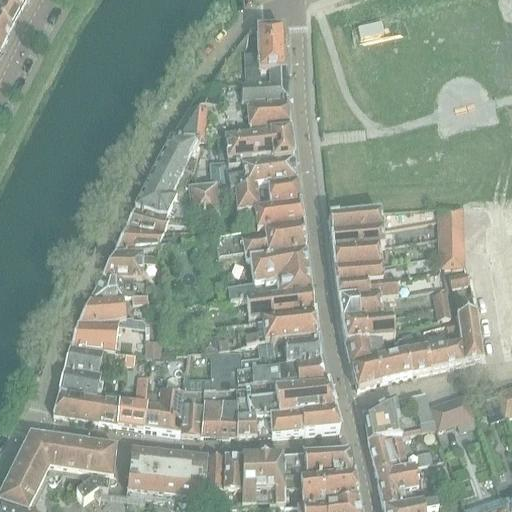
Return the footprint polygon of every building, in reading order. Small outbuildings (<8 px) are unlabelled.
[(0,0),(0,20),(11,31),(20,15),(4,0),(0,0)] [(4,0),(20,15),(28,0),(4,0)] [(511,0),(400,0),(319,24),(316,58),(326,90),(348,83),(353,101),(319,111),(327,215),(379,211),(376,198),(398,191),(402,190),(403,197),(480,174),(494,220),(511,214),(511,0)] [(0,46),(2,48),(11,31),(0,20),(0,46)] [(284,58),(283,33),(250,34),(236,51),(243,57),(243,60),(284,58)] [(284,82),(284,58),(243,60),(245,92),(259,92),(259,83),(284,82)] [(286,107),(284,82),(259,83),(259,92),(245,92),(204,93),(203,94),(203,93),(191,111),(219,112),(246,112),(246,110),(255,109),(286,107)] [(286,107),(255,109),(246,110),(246,112),(219,112),(191,111),(188,115),(207,116),(204,147),(224,145),(224,144),(224,143),(289,136),(286,107)] [(204,147),(207,116),(188,115),(170,143),(169,144),(200,145),(198,147),(204,147)] [(224,143),(224,145),(226,168),(209,169),(210,175),(203,176),(204,187),(210,187),(211,189),(188,192),(191,224),(219,221),(217,202),(216,189),(222,189),(222,187),(228,187),(227,178),(233,177),(232,172),(292,163),(289,136),(224,143)] [(182,178),(198,147),(200,145),(169,144),(162,158),(163,158),(177,165),(174,173),(183,177),(182,178)] [(151,179),(148,185),(160,190),(157,195),(171,202),(174,203),(172,201),(182,178),(183,177),(174,173),(177,165),(163,158),(151,179)] [(216,189),(217,202),(226,201),(226,200),(230,200),(229,195),(255,191),(266,189),(266,190),(295,185),(292,163),(232,172),(233,177),(227,178),(228,187),(222,187),(222,189),(216,189)] [(148,185),(134,213),(154,220),(167,221),(176,204),(174,203),(171,202),(157,195),(160,190),(148,185)] [(265,208),(265,212),(265,213),(298,208),(295,185),(266,190),(269,208),(265,208)] [(229,195),(230,200),(231,199),(234,199),(236,216),(252,214),(255,235),(301,229),(298,208),(265,213),(265,212),(259,213),(255,191),(229,195)] [(461,212),(436,213),(437,225),(462,224),(461,212)] [(134,213),(124,233),(162,238),(166,229),(183,230),(185,223),(167,221),(154,220),(134,213)] [(328,222),(329,238),(382,234),(379,216),(328,222)] [(462,224),(437,225),(437,237),(462,236),(462,224)] [(245,265),(249,265),(249,263),(303,255),(301,229),(255,235),(214,242),(217,262),(244,259),(245,265)] [(124,233),(113,256),(142,255),(179,249),(178,240),(160,242),(162,238),(124,233)] [(382,234),(329,238),(332,255),(377,251),(377,252),(382,251),(382,234)] [(462,236),(437,237),(437,248),(462,247),(462,236)] [(462,247),(437,248),(438,260),(463,259),(462,247)] [(377,251),(332,255),(334,274),(379,271),(377,252),(377,251)] [(309,296),(303,255),(249,263),(249,265),(253,288),(227,292),(230,307),(246,305),(258,303),(256,293),(266,291),(266,292),(270,291),(270,289),(276,288),(278,300),(277,300),(278,301),(309,296)] [(463,259),(438,260),(438,272),(463,271),(463,259)] [(111,261),(100,282),(141,281),(142,268),(155,268),(155,260),(142,260),(111,261)] [(379,271),(334,274),(336,289),(381,285),(381,284),(379,271)] [(457,279),(459,289),(469,287),(466,277),(457,279)] [(457,279),(448,281),(450,291),(459,289),(457,279)] [(100,282),(89,305),(123,302),(121,288),(125,287),(125,282),(141,281),(100,282)] [(381,285),(336,289),(338,305),(380,301),(397,300),(396,282),(381,284),(381,285)] [(258,303),(246,305),(247,327),(255,326),(312,320),(313,319),(309,296),(278,301),(277,300),(258,303)] [(444,296),(432,298),(434,307),(446,304),(444,296)] [(380,301),(338,305),(341,327),(382,321),(380,301)] [(89,305),(77,329),(108,327),(125,323),(123,302),(89,305)] [(446,304),(434,307),(435,315),(448,312),(446,304)] [(148,319),(163,317),(162,307),(147,309),(148,319)] [(448,312),(435,315),(437,323),(450,321),(448,312)] [(456,320),(456,325),(457,334),(459,347),(460,347),(463,368),(482,364),(474,316),(456,320)] [(312,320),(255,326),(256,337),(244,338),(244,345),(238,346),(238,352),(257,350),(263,348),(263,349),(315,342),(313,319),(312,320)] [(382,321),(341,327),(346,349),(367,346),(366,343),(381,343),(394,342),(391,320),(382,321)] [(77,329),(70,352),(102,356),(114,357),(116,340),(130,341),(132,322),(125,323),(108,327),(77,329)] [(450,349),(426,354),(426,355),(430,376),(463,368),(460,347),(459,347),(457,334),(456,325),(445,328),(447,337),(450,349)] [(511,333),(499,336),(505,359),(511,357),(511,333)] [(218,355),(216,343),(215,338),(198,340),(200,357),(218,355)] [(401,340),(404,355),(405,355),(410,380),(430,376),(426,355),(426,354),(424,347),(413,349),(411,338),(401,340)] [(225,342),(216,343),(218,355),(226,354),(225,342)] [(257,350),(259,363),(260,373),(318,366),(315,342),(263,349),(263,348),(257,350)] [(367,346),(346,349),(351,371),(376,364),(375,362),(384,360),(381,343),(366,343),(367,346)] [(70,352),(65,373),(97,379),(97,378),(99,378),(97,378),(102,356),(70,352)] [(375,362),(376,364),(381,387),(410,380),(405,355),(404,355),(384,360),(375,362)] [(240,357),(209,357),(210,396),(244,394),(244,390),(265,388),(265,389),(292,386),(292,392),(308,391),(307,390),(324,387),(318,366),(260,373),(259,363),(240,365),(240,357)] [(376,364),(351,371),(356,393),(381,387),(376,364)] [(65,373),(59,394),(95,401),(99,378),(97,378),(97,379),(65,373)] [(118,404),(116,429),(143,433),(147,408),(144,408),(145,396),(146,396),(147,381),(137,380),(134,407),(118,404)] [(244,390),(244,394),(245,405),(249,422),(254,422),(254,420),(269,419),(332,413),(325,390),(324,387),(307,390),(308,391),(292,392),(292,386),(265,389),(265,388),(244,390)] [(511,406),(508,393),(496,397),(504,422),(511,419),(511,406)] [(95,401),(59,394),(52,419),(97,426),(101,402),(95,401)] [(147,408),(143,433),(179,439),(182,410),(182,407),(180,406),(182,396),(181,397),(160,394),(160,397),(146,396),(145,396),(144,408),(147,408)] [(203,407),(200,440),(219,441),(236,442),(235,406),(245,405),(244,394),(202,397),(202,406),(203,407)] [(182,410),(179,439),(200,441),(200,440),(203,407),(202,406),(202,397),(195,396),(182,396),(180,406),(182,407),(182,410)] [(424,397),(409,401),(413,407),(420,426),(419,426),(421,435),(435,433),(433,423),(429,412),(424,397)] [(464,400),(446,406),(454,428),(472,422),(464,400)] [(101,402),(97,426),(116,429),(118,404),(101,402)] [(362,421),(367,446),(400,441),(403,440),(401,440),(396,410),(402,408),(401,403),(395,404),(383,409),(383,408),(376,412),(376,413),(362,421)] [(235,406),(236,442),(255,441),(254,422),(249,422),(245,405),(235,406)] [(454,428),(446,406),(429,412),(437,434),(454,428)] [(254,420),(254,422),(255,441),(271,440),(270,441),(338,435),(332,413),(269,419),(254,420)] [(0,511),(28,511),(48,474),(111,483),(115,451),(29,438),(0,496),(0,511)] [(400,441),(367,446),(374,477),(407,471),(401,445),(410,444),(409,439),(403,440),(400,441)] [(147,455),(130,453),(125,501),(145,503),(146,488),(143,488),(147,455)] [(146,488),(145,503),(173,506),(176,457),(147,455),(143,488),(146,488)] [(348,456),(282,460),(283,483),(352,479),(348,456)] [(176,457),(173,506),(201,509),(206,462),(206,460),(176,457)] [(255,461),(255,496),(267,495),(267,460),(257,460),(255,461)] [(268,460),(267,460),(267,495),(268,495),(269,510),(285,509),(284,493),(283,483),(282,460),(268,460)] [(207,461),(203,511),(223,511),(224,495),(224,461),(207,461)] [(224,461),(224,495),(236,495),(238,461),(224,461)] [(255,509),(255,496),(255,461),(242,461),(241,510),(255,509)] [(407,471),(374,477),(381,511),(383,511),(411,508),(409,494),(417,493),(413,470),(407,471)] [(352,479),(283,483),(284,493),(301,491),(302,505),(303,505),(303,508),(358,506),(352,479)] [(75,497),(82,507),(97,497),(106,498),(108,488),(91,485),(75,497)] [(511,511),(511,502),(506,499),(498,502),(501,511),(511,511)] [(411,508),(383,511),(436,511),(437,511),(437,507),(451,505),(450,500),(411,508)] [(501,511),(498,502),(468,511),(501,511)]
